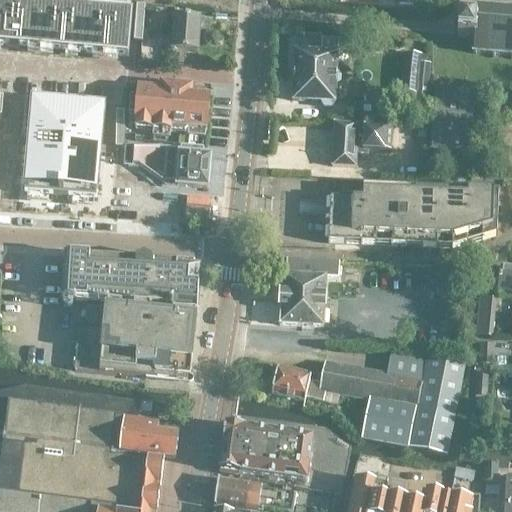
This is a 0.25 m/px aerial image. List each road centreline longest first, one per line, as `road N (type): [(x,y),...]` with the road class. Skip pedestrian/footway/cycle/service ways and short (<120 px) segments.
road 1 (tertiary): [(193,511),(234,252)]
road 2 (tertiary): [(234,252),(260,0)]
road 3 (residential): [(234,252),(0,236)]
road 4 (residential): [(0,66),(125,77)]
